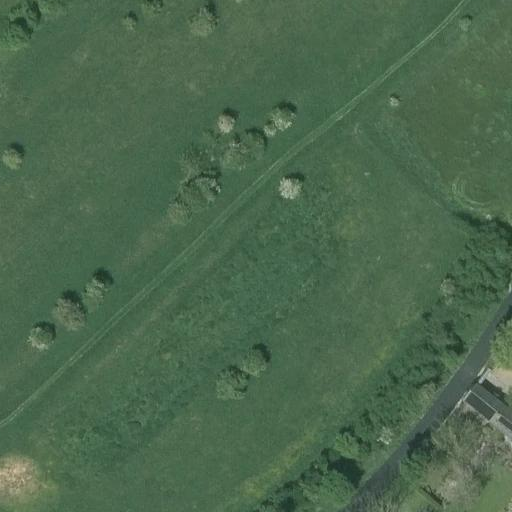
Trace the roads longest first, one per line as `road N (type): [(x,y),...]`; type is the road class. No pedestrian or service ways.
road 1 (track): [(426,0),(0,387)]
road 2 (unclassified): [(511,275),(408,411),(309,511)]
